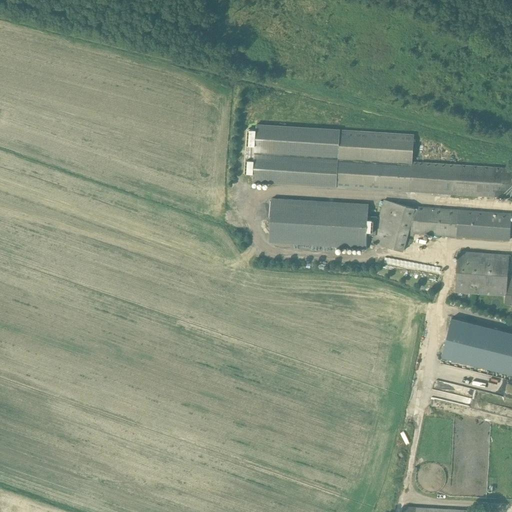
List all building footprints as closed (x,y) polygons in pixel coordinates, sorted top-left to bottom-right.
[(256,125),(253,181),(336,186),(511,197),(511,168),(412,163),(413,135),(340,131),(340,129),(256,125)] [(272,197),(269,242),(365,248),(368,203),(272,197)] [(415,209),(384,200),(372,242),(403,251),(407,236),(413,236),(414,233),(457,236),(509,240),(511,214),(459,211),(415,207),(415,209)] [(504,304),(505,304),(506,287),(508,256),(458,252),(456,291),(505,295),(504,304)] [(511,333),(452,318),(442,358),(511,374),(511,333)]
